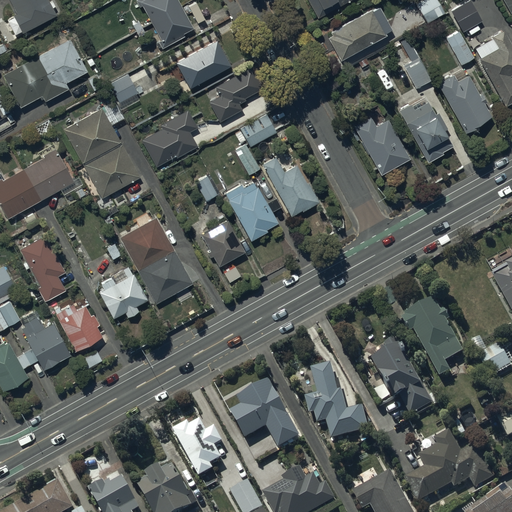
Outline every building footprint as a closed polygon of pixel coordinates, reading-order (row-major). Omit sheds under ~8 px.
[(10,0),(17,13),(13,14),(14,16),(8,19),(15,34),(22,30),(23,32),(57,14),(53,7),(55,6),(53,1),(50,3),(48,0),(10,0)] [(143,5),(154,23),(182,7),(177,0),(139,0),(138,1),(140,6),(143,5)] [(309,0),(317,13),(339,0),(309,0)] [(438,0),(417,0),(415,2),(426,21),(444,11),(438,0)] [(470,0),(466,0),(451,9),(461,27),(480,17),(470,0)] [(511,0),(503,0),(509,10),(511,9),(511,0)] [(331,31),(327,33),(339,56),(354,48),(356,50),(362,47),(360,44),(384,31),(371,6),(329,28),(331,31)] [(193,28),(182,7),(154,23),(164,41),(160,43),(163,47),(182,36),(181,34),(193,28)] [(457,28),(445,36),(459,62),(460,61),(462,64),(435,79),(463,129),(480,120),(478,117),(489,112),(482,100),(485,99),(480,90),(478,91),(468,75),(479,69),(457,28)] [(511,71),(511,45),(503,29),(491,36),(492,38),(475,47),(480,56),(478,56),(504,104),(511,99),(511,80),(508,74),(511,71)] [(409,57),(401,61),(415,87),(431,78),(407,35),(399,39),(409,57)] [(37,56),(3,74),(20,107),(42,95),(45,100),(69,88),(66,82),(87,71),(70,39),(37,56)] [(215,40),(175,62),(189,87),(229,65),(215,40)] [(256,81),(246,64),(215,81),(219,88),(206,96),(216,114),(238,101),(234,93),(256,81)] [(98,74),(88,79),(94,90),(104,85),(98,74)] [(129,75),(111,85),(121,103),(139,93),(129,75)] [(410,103),(398,109),(427,161),(442,153),(441,150),(452,144),(444,130),(447,128),(438,112),(434,114),(427,100),(413,107),(410,103)] [(193,120),(184,104),(159,118),(161,122),(141,133),(154,156),(173,145),(175,148),(194,138),(186,124),(193,120)] [(83,160),(116,142),(98,110),(65,128),(83,160)] [(265,110),(239,123),(248,140),(274,127),(265,110)] [(10,113),(0,118),(0,130),(12,124),(10,122),(14,120),(10,113)] [(369,115),(352,124),(379,173),(408,157),(386,117),(374,124),(369,115)] [(243,139),(231,145),(246,170),(257,164),(243,139)] [(116,142),(83,160),(100,191),(133,173),(116,142)] [(54,150),(22,168),(37,196),(70,178),(54,150)] [(274,153),(260,160),(289,212),(300,206),(301,208),(318,198),(307,179),(305,180),(295,161),(293,162),(288,153),(285,154),(283,152),(275,156),(274,153)] [(37,196),(22,168),(0,179),(0,204),(5,214),(37,196)] [(205,170),(193,177),(203,196),(215,189),(205,170)] [(226,194),(225,194),(248,234),(264,225),(263,223),(275,216),(269,206),(263,196),(255,181),(253,182),(251,177),(241,183),(239,179),(223,188),(226,194)] [(242,245),(224,214),(208,223),(206,219),(200,223),(201,226),(199,227),(208,244),(205,246),(208,251),(211,249),(216,259),(242,245)] [(137,267),(170,249),(153,216),(120,234),(137,267)] [(42,235),(21,247),(42,283),(39,285),(45,296),(61,287),(53,273),(61,269),(42,235)] [(115,240),(106,245),(112,256),(121,251),(115,240)] [(170,249),(137,267),(154,297),(187,279),(170,249)] [(511,263),(493,274),(511,309),(511,263)] [(0,296),(15,289),(3,268),(0,269),(0,296)] [(131,273),(98,291),(111,313),(122,307),(126,312),(135,307),(132,302),(143,296),(131,273)] [(388,288),(379,293),(386,307),(395,302),(388,288)] [(79,297),(54,311),(74,347),(99,333),(79,297)] [(459,350),(432,300),(406,314),(407,316),(402,319),(409,330),(412,328),(438,376),(447,371),(441,359),(459,350)] [(10,302),(0,306),(0,310),(9,326),(20,320),(10,302)] [(0,330),(9,326),(0,310),(0,330)] [(68,354),(52,325),(45,329),(39,317),(27,323),(28,326),(23,329),(43,367),(68,354)] [(431,402),(394,338),(384,344),(388,351),(370,361),(393,400),(398,397),(409,415),(431,402)] [(26,377),(8,345),(0,349),(0,381),(4,389),(26,377)] [(499,345),(480,356),(491,376),(510,366),(499,345)] [(79,357),(84,366),(101,357),(96,348),(79,357)] [(336,394),(329,366),(312,370),(318,395),(306,398),(310,412),(315,411),(318,423),(327,420),(332,438),(367,430),(362,409),(345,413),(340,393),(336,394)] [(298,436),(269,382),(238,398),(243,407),(233,412),(245,436),(266,425),(278,446),(298,436)] [(511,432),(511,411),(497,420),(506,436),(511,432)] [(220,442),(214,430),(204,435),(199,424),(191,428),(187,425),(175,432),(199,476),(210,470),(207,465),(219,459),(212,446),(220,442)] [(458,454),(446,432),(434,438),(437,444),(419,454),(425,465),(404,477),(417,499),(451,480),(453,483),(469,474),(474,484),(490,475),(473,445),(458,454)] [(290,450),(292,453),(289,455),(292,461),(307,452),(302,443),(290,450)] [(180,511),(193,505),(172,467),(159,474),(157,470),(146,476),(148,481),(139,486),(153,511),(180,511)] [(304,479),(299,469),(283,478),(285,482),(264,493),(274,511),(278,510),(278,511),(306,511),(333,498),(324,480),(318,484),(313,474),(304,479)] [(411,511),(390,471),(351,492),(362,511),(372,506),(374,511),(411,511)] [(105,489),(102,484),(90,490),(102,511),(133,511),(137,510),(121,480),(105,489)] [(263,511),(246,481),(231,489),(243,511),(263,511)] [(35,509),(36,511),(65,511),(72,509),(58,485),(34,498),(39,507),(35,509)] [(511,511),(511,497),(504,487),(468,511),(511,511)] [(36,511),(35,509),(32,511),(27,502),(8,511),(36,511)]
